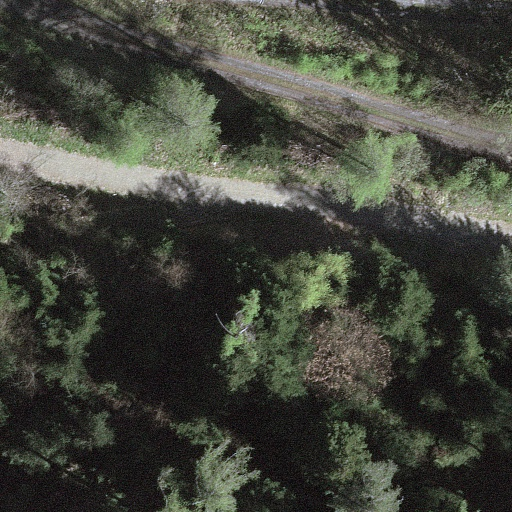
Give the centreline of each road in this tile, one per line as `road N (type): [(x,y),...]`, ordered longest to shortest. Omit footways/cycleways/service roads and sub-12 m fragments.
road 1 (track): [(4,0),(511,146)]
road 2 (track): [(0,142),(206,193),(511,239)]
road 3 (track): [(511,12),(297,0)]
